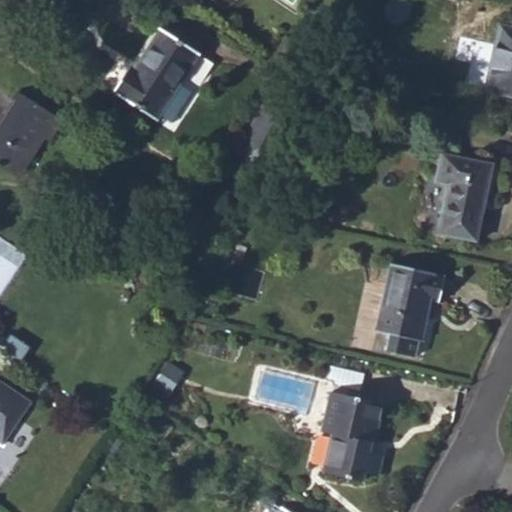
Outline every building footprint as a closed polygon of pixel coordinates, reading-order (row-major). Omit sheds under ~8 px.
[(488,92),(511,96),(511,27),(500,24),(495,48),(497,49),(488,92)] [(162,115),(182,85),(194,92),(213,63),(161,29),(132,70),(130,69),(115,93),(158,120),(162,115)] [(274,59),(308,81),(322,58),(287,36),(274,59)] [(486,92),(488,92),(497,49),(495,48),(486,92)] [(162,115),(173,122),(194,92),(182,85),(162,115)] [(0,164),(19,177),(45,136),(51,140),(63,122),(16,93),(13,98),(16,101),(0,124),(0,164)] [(0,117),(0,124),(16,101),(13,98),(0,117)] [(271,103),(254,134),(275,146),(292,115),(271,103)] [(275,146),(254,134),(246,149),(272,164),(280,149),(275,146)] [(437,181),(449,184),(440,232),(477,241),(494,165),(443,154),(437,181)] [(436,229),(448,186),(439,183),(427,226),(436,229)] [(376,329),(375,331),(389,334),(385,350),(415,357),(419,341),(422,341),(431,298),(440,300),(445,276),(390,263),(383,294),(376,329)] [(376,329),(383,294),(368,290),(359,325),(376,329)] [(0,440),(3,443),(32,401),(0,380),(0,440)] [(324,431),(334,433),(326,469),(367,479),(368,471),(381,474),(386,452),(374,449),(385,401),(333,390),(324,431)]
